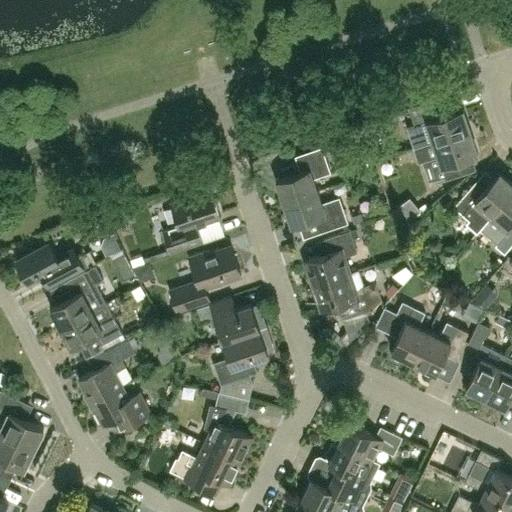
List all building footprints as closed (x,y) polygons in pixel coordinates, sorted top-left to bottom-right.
[(407,126),(414,146),(433,140),(434,140),(470,128),(463,107),(437,115),(432,99),(409,106),(415,123),(407,126)] [(434,140),(433,140),(414,146),(419,161),(422,160),(430,183),(458,174),(454,161),(478,153),(470,128),(434,140)] [(314,177),(318,176),(331,171),(322,145),(296,154),(301,170),(276,178),(284,201),(318,189),(314,177)] [(477,231),(492,214),(511,190),(511,180),(500,170),(482,190),(473,182),(454,205),(469,218),(467,221),(477,231)] [(163,229),(171,252),(204,241),(198,224),(221,216),(211,186),(170,200),(179,224),(163,229)] [(348,221),(343,206),(339,196),(322,202),(318,189),(284,201),(292,224),(316,215),(322,230),(348,221)] [(511,190),(492,214),(477,231),(482,226),(498,241),(495,244),(505,252),(511,243),(511,190)] [(358,251),(350,229),(325,238),(329,251),(304,260),(312,284),(351,271),(346,255),(358,251)] [(85,268),(78,255),(75,256),(71,249),(58,256),(50,240),(16,258),(28,282),(42,275),(48,287),(85,268)] [(171,289),(178,309),(210,298),(206,286),(241,274),(231,245),(207,253),(206,251),(190,256),(198,279),(171,289)] [(147,253),(134,258),(138,269),(152,263),(147,253)] [(405,282),(417,272),(409,262),(397,272),(405,282)] [(97,282),(104,278),(96,264),(68,279),(75,293),(50,306),(61,326),(92,309),(107,301),(97,282)] [(343,318),(347,328),(348,331),(350,337),(351,339),(370,320),(368,317),(366,310),(373,307),(382,298),(379,289),(376,280),(365,284),(359,268),(351,271),(312,284),(321,309),(344,301),(349,316),(343,318)] [(219,324),(224,340),(267,325),(259,303),(252,305),(251,303),(237,308),(232,295),(195,307),(200,321),(210,317),(213,326),(219,324)] [(429,329),(420,324),(426,311),(414,305),(403,300),(390,326),(401,331),(391,350),(414,361),(429,329)] [(117,321),(107,301),(92,309),(61,326),(71,345),(96,332),(102,343),(123,332),(117,321)] [(429,329),(414,361),(436,371),(445,353),(456,358),(469,330),(447,320),(439,334),(429,329)] [(490,325),(479,320),(468,341),(479,347),(476,354),(481,356),(466,386),(486,396),(506,354),(482,342),(490,325)] [(221,383),(220,390),(249,397),(253,381),(246,360),(268,352),(267,350),(274,348),(267,325),(224,340),(230,356),(214,361),(221,383)] [(91,400),(123,383),(116,370),(126,365),(123,358),(136,351),(128,335),(89,356),(95,369),(79,377),(91,400)] [(511,356),(506,354),(486,396),(506,405),(511,392),(511,356)] [(130,397),(123,383),(91,400),(103,423),(112,418),(117,429),(151,412),(140,391),(130,397)] [(0,388),(0,430),(34,447),(44,427),(19,414),(26,400),(1,388),(0,388)] [(249,397),(220,390),(219,390),(216,403),(210,402),(205,425),(211,428),(205,441),(241,459),(252,435),(229,424),(236,409),(246,411),(249,397)] [(348,421),(339,441),(374,458),(379,446),(394,453),(402,436),(381,425),(376,435),(348,421)] [(34,447),(0,430),(0,455),(24,467),(34,447)] [(229,482),(241,459),(205,441),(198,456),(183,448),(178,457),(177,456),(170,469),(217,492),(223,479),(229,482)] [(339,477),(361,488),(361,489),(368,492),(371,486),(370,479),(379,461),(374,458),(339,441),(337,444),(334,443),(331,444),(327,452),(328,456),(330,457),(329,460),(344,467),(339,477)] [(466,481),(484,489),(511,502),(511,475),(498,469),(503,458),(482,447),(476,459),(494,468),(488,480),(470,471),(466,481)] [(368,492),(361,489),(361,488),(339,477),(334,488),(312,477),(302,496),(334,511),(349,511),(355,500),(363,503),(368,492)] [(511,511),(511,502),(484,489),(478,502),(460,493),(450,511),(511,511)] [(0,511),(2,511),(9,498),(0,493),(0,511)] [(334,511),(302,496),(294,511),(334,511)] [(111,511),(112,511),(91,502),(90,505),(77,499),(70,511),(111,511)]
